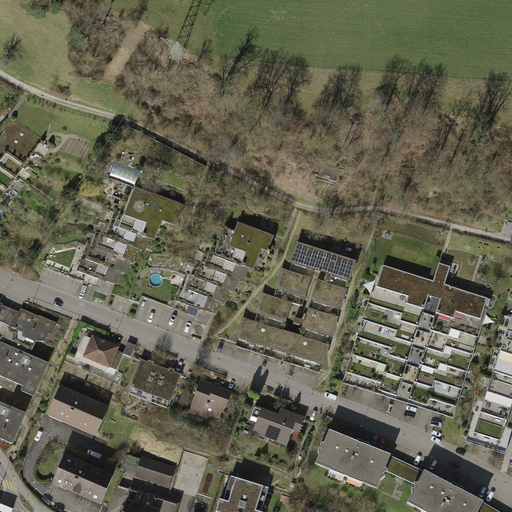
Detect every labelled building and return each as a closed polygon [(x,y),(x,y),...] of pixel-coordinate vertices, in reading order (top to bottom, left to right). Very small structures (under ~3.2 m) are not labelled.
[(23,167),(41,141),(6,117),(0,126),(0,162),(5,155),(23,167)] [(0,170),(13,180),(23,167),(5,155),(0,162),(0,170)] [(340,170),(318,162),(315,171),(337,179),(340,170)] [(112,174),(127,182),(132,171),(118,164),(112,174)] [(0,189),(5,193),(13,180),(0,170),(0,189)] [(177,205),(137,192),(133,204),(129,214),(148,220),(144,231),(148,233),(154,235),(158,224),(170,227),(177,205)] [(133,204),(127,202),(122,217),(119,224),(138,230),(134,241),(137,242),(144,245),(148,233),(144,231),(148,220),(129,214),(133,204)] [(122,217),(114,214),(110,228),(107,236),(126,242),(122,254),(128,256),(132,257),(137,242),(134,241),(138,230),(119,224),(122,217)] [(272,236),(237,224),(233,236),(230,245),(248,252),(244,263),(255,266),(258,255),(264,258),(272,236)] [(110,228),(106,227),(101,240),(98,249),(117,255),(113,266),(118,268),(123,270),(128,256),(122,254),(126,242),(107,236),(110,228)] [(240,275),(244,263),(248,252),(230,245),(233,236),(223,232),(217,247),(215,254),(234,261),(230,272),(233,273),(240,275)] [(101,240),(96,239),(91,253),(89,261),(107,267),(104,278),(108,280),(114,282),(118,268),(113,266),(117,255),(98,249),(101,240)] [(326,253),(298,244),(292,263),(320,271),(326,253)] [(217,247),(210,245),(205,259),(203,267),(221,273),(217,284),(224,286),(228,288),(233,273),(230,272),(234,261),(215,254),(217,247)] [(91,253),(85,251),(78,273),(96,279),(93,290),(103,294),(108,280),(104,278),(107,267),(89,261),(91,253)] [(354,261),(326,253),(320,271),(348,280),(354,261)] [(205,259),(201,257),(197,271),(194,279),(212,286),(209,297),(214,299),(219,300),(224,286),(217,284),(221,273),(203,267),(205,259)] [(428,281),(383,265),(376,285),(398,293),(395,300),(418,308),(428,281)] [(197,271),(192,269),(187,283),(184,291),(203,298),(199,309),(203,310),(209,312),(214,299),(209,297),(212,286),(194,279),(197,271)] [(309,278),(280,269),(274,288),(302,297),(309,278)] [(344,290),(316,280),(310,298),(338,308),(344,290)] [(187,283),(181,281),(173,303),(192,310),(188,321),(198,324),(203,310),(199,309),(203,298),(184,291),(187,283)] [(489,300),(444,284),(435,312),(456,319),(459,313),(482,321),(489,300)] [(398,293),(376,285),(369,305),(391,313),(389,319),(411,328),(418,308),(395,300),(398,293)] [(290,303),(261,294),(255,312),(283,322),(290,303)] [(0,303),(0,320),(5,322),(40,334),(37,342),(43,343),(47,335),(51,337),(61,319),(34,305),(29,314),(0,303)] [(391,313),(369,305),(362,324),(384,332),(382,339),(404,347),(411,328),(389,319),(391,313)] [(335,317),(307,309),(302,327),(329,335),(335,317)] [(456,319),(435,312),(428,331),(449,339),(452,332),(475,340),(482,321),(459,313),(456,319)] [(270,328),(242,319),(236,337),(264,347),(270,328)] [(0,343),(30,356),(37,342),(40,334),(5,322),(0,324),(3,328),(0,330),(0,343)] [(384,332),(362,324),(355,343),(377,351),(375,358),(397,366),(404,347),(382,339),(384,332)] [(299,338),(270,328),(264,347),(293,357),(299,338)] [(449,339),(428,331),(421,350),(442,358),(445,351),(468,360),(475,340),(452,332),(449,339)] [(511,335),(504,332),(497,353),(511,358),(511,335)] [(120,348),(86,335),(77,356),(112,369),(120,348)] [(326,347),(299,338),(293,357),(320,366),(326,347)] [(0,377),(17,385),(35,393),(47,364),(30,356),(0,343),(0,377)] [(377,351),(355,343),(348,362),(370,370),(368,377),(390,385),(397,366),(375,358),(377,351)] [(442,358),(421,350),(414,369),(436,377),(438,371),(461,379),(468,360),(445,351),(442,358)] [(511,358),(497,353),(490,374),(511,381),(511,358)] [(159,367),(138,359),(125,392),(146,400),(159,367)] [(370,370),(348,362),(341,381),(364,389),(361,396),(384,404),(390,385),(368,377),(370,370)] [(180,375),(159,367),(146,400),(167,408),(180,375)] [(436,377),(414,369),(407,389),(429,396),(431,390),(454,398),(461,379),(438,371),(436,377)] [(511,381),(490,374),(484,395),(511,404),(511,381)] [(0,403),(8,407),(17,385),(0,377),(0,403)] [(199,380),(188,412),(219,423),(230,392),(199,380)] [(61,387),(49,415),(97,435),(109,407),(61,387)] [(429,396),(407,389),(400,408),(422,416),(425,409),(447,417),(454,398),(431,390),(429,396)] [(511,404),(484,395),(477,416),(507,425),(511,408),(511,404)] [(0,440),(12,445),(25,414),(8,407),(0,403),(0,440)] [(277,417),(254,407),(249,420),(254,422),(249,434),(286,449),(293,431),(297,432),(303,419),(280,409),(277,417)] [(477,416),(471,437),(500,446),(507,425),(477,416)] [(387,476),(419,492),(429,474),(394,459),(333,433),(319,465),(381,491),(387,476)] [(287,511),(292,496),(246,481),(250,470),(224,461),(224,459),(210,455),(195,502),(200,502),(203,503),(204,506),(194,511),(287,511)] [(65,456),(53,483),(101,504),(113,476),(65,456)] [(170,493),(179,470),(144,457),(135,480),(170,493)] [(419,511),(499,511),(486,505),(429,474),(419,492),(411,507),(419,511)] [(132,490),(125,511),(177,511),(180,504),(132,490)]
